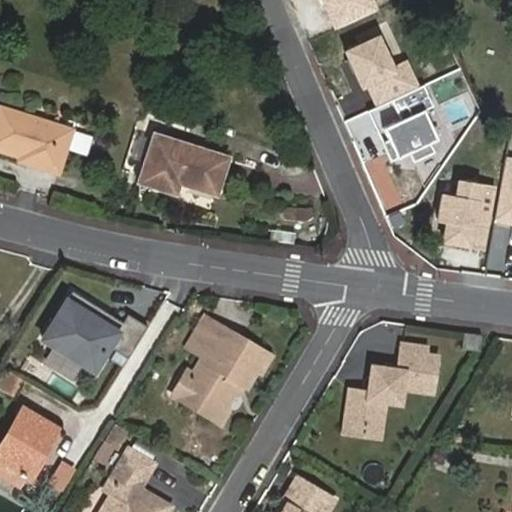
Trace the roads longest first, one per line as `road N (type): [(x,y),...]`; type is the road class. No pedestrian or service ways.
road 1 (residential): [(360,286),(223,267),(0,216)]
road 2 (residential): [(360,286),(370,258),(269,0)]
road 3 (residential): [(242,511),(360,286)]
road 4 (residential): [(511,306),(360,286)]
